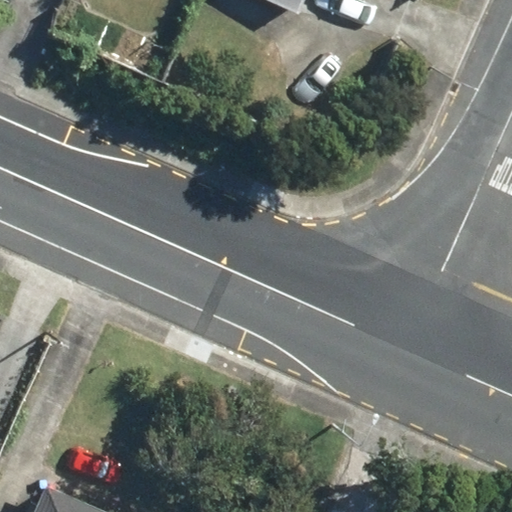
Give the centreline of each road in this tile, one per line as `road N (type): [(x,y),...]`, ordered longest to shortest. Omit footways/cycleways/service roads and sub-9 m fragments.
road 1 (secondary): [(0,163),(415,349)]
road 2 (residential): [(415,349),(511,128)]
